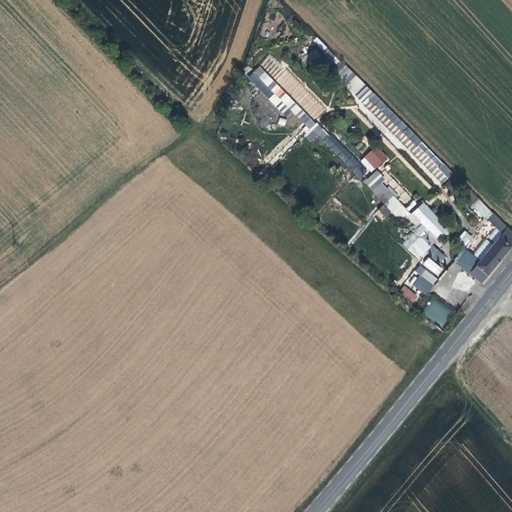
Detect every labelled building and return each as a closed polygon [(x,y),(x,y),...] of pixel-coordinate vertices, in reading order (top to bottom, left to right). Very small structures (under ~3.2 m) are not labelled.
[(315,48),(303,57),(309,64),(321,55),(315,48)] [(314,66),(325,64),(324,56),(312,58),(314,66)] [(260,65),(247,78),(282,114),(288,108),(309,129),(303,134),(311,142),(317,135),(355,173),(361,167),(260,65)] [(296,98),(294,99),(315,120),(325,110),(291,75),(282,84),(296,98)] [(448,169),(373,93),(368,88),(356,100),(436,180),(448,169)] [(376,145),(359,161),(371,173),(388,158),(376,145)] [(401,245),(419,259),(422,257),(438,237),(444,233),(448,228),(438,220),(426,202),(410,212),(404,208),(392,189),(387,186),(378,172),(377,171),(364,179),(381,206),(378,211),(386,217),(393,213),(396,218),(405,225),(410,222),(417,228),(414,232),(409,235),(401,245)] [(486,218),(491,212),(474,195),(469,200),(486,218)] [(478,285),(511,244),(511,234),(510,234),(511,231),(506,226),(493,213),(491,212),(486,218),(484,220),(500,233),(473,265),(458,253),(451,262),(478,285)] [(458,238),(466,245),(473,238),(465,230),(458,238)] [(427,254),(441,263),(446,255),(433,246),(427,254)] [(425,256),(407,283),(426,295),(444,268),(425,256)] [(404,285),(398,293),(413,304),(419,296),(404,285)] [(421,312),(443,329),(454,313),(433,297),(421,312)]
